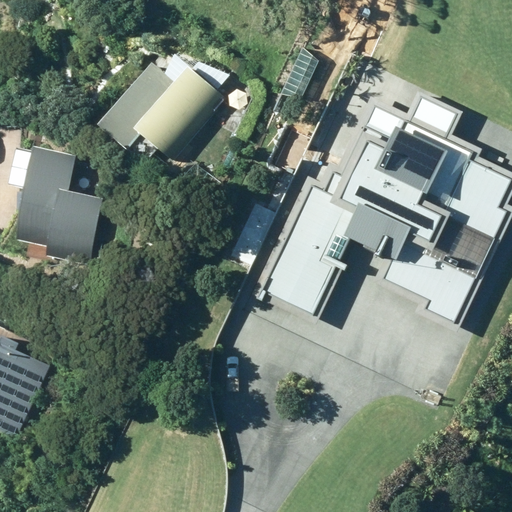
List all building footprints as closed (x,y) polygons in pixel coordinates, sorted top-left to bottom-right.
[(154,64),(103,127),(132,150),(145,134),(175,158),(227,95),(222,91),(228,76),(180,55),(170,77),(154,64)] [(238,107),(244,105),(247,100),(245,95),(241,92),(235,93),(232,98),(233,104),(238,107)] [(511,174),(363,99),(262,297),(317,325),(344,273),(453,328),(511,212),(511,174)] [(32,190),(20,240),(56,249),(55,256),(90,265),(106,202),(71,193),(79,158),(43,148),(41,154),(25,150),(16,186),(32,190)] [(0,434),(18,444),(53,374),(0,348),(0,434)]
